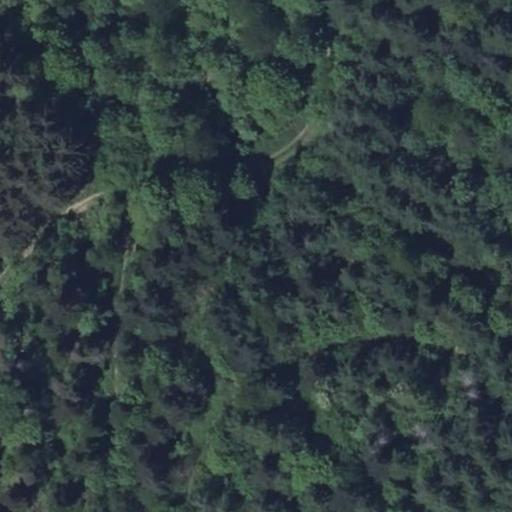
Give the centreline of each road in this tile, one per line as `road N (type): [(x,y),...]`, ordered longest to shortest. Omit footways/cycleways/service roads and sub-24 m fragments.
road 1 (track): [(331,0),(326,96),(306,128),(274,154),(132,188),(50,227),(0,275)]
road 2 (track): [(276,379),(362,343),(486,357),(511,349)]
